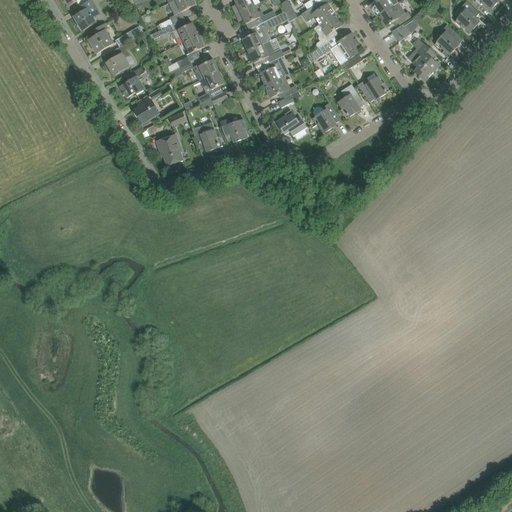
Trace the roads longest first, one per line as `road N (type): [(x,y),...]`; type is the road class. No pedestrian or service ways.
road 1 (residential): [(156,186),(42,0)]
road 2 (residential): [(273,153),(209,0)]
road 3 (unclassified): [(273,153),(316,162),(413,101)]
road 4 (unclassified): [(413,101),(448,92),(511,18)]
road 5 (unclassified): [(156,186),(168,190),(273,153)]
